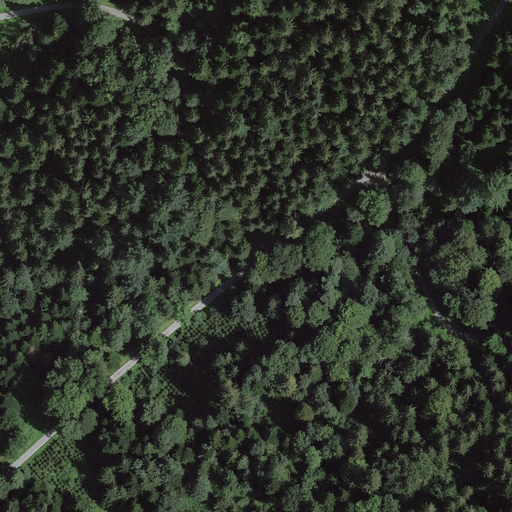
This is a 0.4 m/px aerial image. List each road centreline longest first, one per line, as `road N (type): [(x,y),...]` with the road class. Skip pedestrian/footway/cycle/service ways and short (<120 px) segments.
road 1 (track): [(0,478),(263,251),(376,167),(425,118),(504,0)]
road 2 (track): [(263,251),(190,146),(185,70),(158,32),(92,4),(0,15)]
road 3 (track): [(0,336),(45,306),(196,158)]
road 4 (track): [(376,167),(439,318),(475,346),(511,346)]
